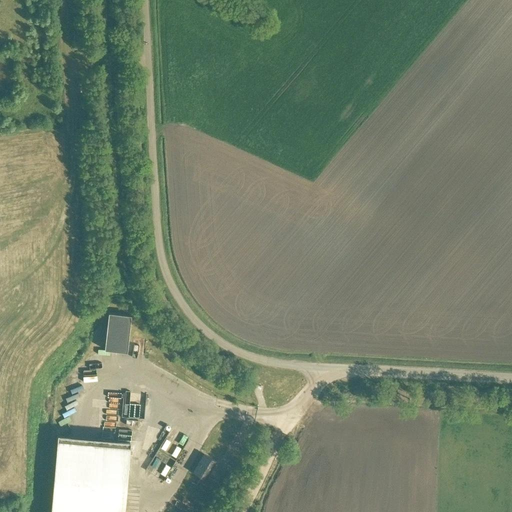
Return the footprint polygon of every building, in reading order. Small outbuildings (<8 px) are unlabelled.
[(104,349),(126,351),(130,315),(108,312),(104,349)] [(177,432),(173,441),(182,445),(186,436),(177,432)] [(122,511),(129,442),(56,436),(49,511),(122,511)] [(165,440),(161,449),(176,455),(180,446),(165,440)] [(204,454),(193,472),(201,476),(196,485),(212,495),(219,483),(206,476),(215,461),(204,454)]
